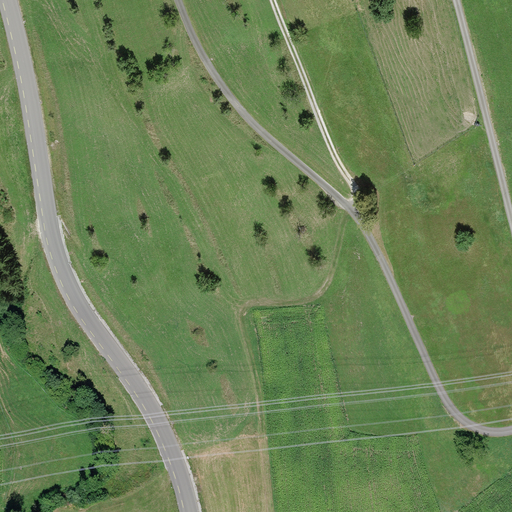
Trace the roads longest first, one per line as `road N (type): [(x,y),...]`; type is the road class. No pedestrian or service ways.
road 1 (track): [(176,0),(194,45),(236,108),(362,225),(452,413),(470,427),(511,431)]
road 2 (tertiary): [(8,0),(59,261),(165,429),(191,511)]
road 3 (track): [(267,511),(237,316),(202,211),(93,0)]
road 4 (track): [(511,226),(454,0)]
road 5 (track): [(272,0),(338,167),(356,193),(348,206)]
road 6 (track): [(237,316),(255,305),(311,299),(323,288),(348,206)]
